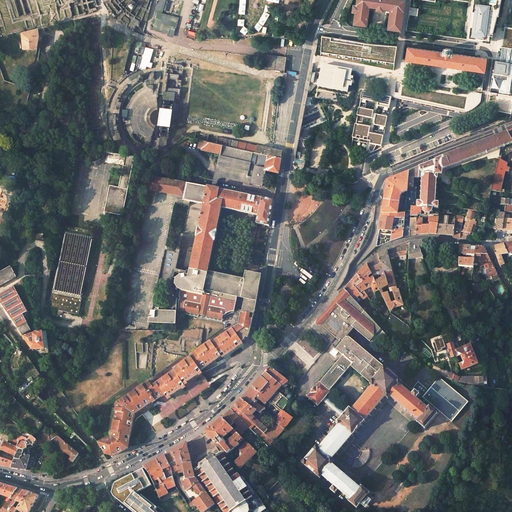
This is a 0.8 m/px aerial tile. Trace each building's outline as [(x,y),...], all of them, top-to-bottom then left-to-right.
[(0,0),(0,33),(1,37),(32,29),(34,29),(34,28),(46,25),(48,25),(48,24),(52,23),(52,24),(99,11),(96,0),(0,0)] [(401,30),(404,0),(357,0),(357,5),(354,5),(353,12),(352,18),(355,19),(354,23),(367,25),(369,6),(377,7),(377,10),(383,10),(383,8),(391,9),(388,28),(401,30)] [(501,0),(473,0),(468,39),(492,42),(495,28),(499,14),(501,0)] [(511,26),(504,26),(503,30),(505,30),(503,45),(502,46),(501,46),(501,47),(502,47),(500,56),(500,61),(495,60),(494,72),(493,72),(492,72),(491,86),(493,86),(493,87),(500,88),(500,90),(510,91),(511,91),(511,80),(511,74),(508,74),(510,62),(511,48),(511,47),(511,26)] [(39,38),(38,31),(27,33),(25,34),(22,34),(23,50),(37,49),(39,38)] [(395,58),(397,45),(364,42),(322,35),(321,56),(361,64),(393,70),(395,58)] [(487,58),(453,53),(450,53),(451,49),(446,48),(445,52),(443,52),(408,47),(406,60),(427,63),(465,68),(485,71),(487,58)] [(266,58),(271,59),(271,64),(280,65),(281,60),(284,61),(285,57),(266,55),(266,58)] [(280,65),(271,64),(271,59),(266,58),(265,67),(283,70),(284,61),(281,60),(280,65)] [(327,66),(322,65),(318,87),(348,92),(349,86),(351,86),(352,84),(354,84),(354,82),(357,82),(358,79),(353,78),(350,77),(352,70),(349,70),(333,67),(330,66),(327,66)] [(132,144),(137,148),(139,144),(135,141),(131,137),(128,132),(126,125),(125,120),(125,114),(125,112),(127,107),(129,101),(133,96),(137,92),(142,88),(147,86),(146,84),(146,82),(140,85),(134,88),(130,93),(125,99),(123,105),(121,111),(121,114),(121,120),(122,126),(124,134),(128,140),(132,144)] [(509,94),(510,91),(500,90),(500,88),(493,87),(493,86),(491,86),(491,87),(490,92),(509,94)] [(148,92),(153,91),(153,90),(148,92),(144,94),(140,96),(137,100),(134,104),(132,108),(131,113),(131,115),(131,119),(131,123),(132,127),(134,131),(135,131),(133,127),(132,123),(132,119),(132,115),(132,113),(133,109),(135,104),(138,101),(141,97),(144,94),(148,92)] [(378,93),(362,90),(360,99),(359,107),(375,110),(376,103),(378,93)] [(148,93),(153,92),(153,91),(148,92),(144,94),(141,97),(138,101),(135,104),(133,109),(132,113),(132,115),(132,119),(132,123),(133,127),(135,131),(137,132),(136,130),(134,127),(133,123),(133,119),(133,115),(133,114),(134,109),(136,105),(138,101),(141,98),(145,95),(148,93)] [(137,132),(138,132),(137,130),(135,126),(134,123),(133,119),(133,115),(134,114),(135,109),(136,105),(139,102),(142,99),(145,96),(149,94),(153,93),(153,92),(148,93),(145,95),(141,98),(138,101),(136,105),(134,109),(133,114),(133,115),(133,119),(133,123),(134,127),(136,130),(137,132)] [(138,132),(139,132),(138,130),(136,126),(135,122),(134,119),(134,115),(135,114),(136,110),(137,106),(140,102),(142,99),(146,97),(149,95),(153,94),(153,93),(149,94),(145,96),(142,99),(139,102),(136,105),(135,109),(134,114),(133,115),(133,119),(134,123),(135,126),(137,130),(138,132)] [(391,96),(378,93),(376,103),(375,110),(374,114),(387,117),(389,105),(391,96)] [(149,96),(153,95),(153,94),(149,95),(146,97),(142,99),(140,102),(137,106),(136,110),(135,114),(134,115),(134,119),(135,122),(136,126),(138,130),(139,132),(140,132),(138,129),(137,126),(136,122),(135,119),(135,115),(135,114),(136,110),(138,106),(140,103),(143,100),(146,98),(149,96)] [(150,140),(150,139),(147,137),(144,135),(141,132),(139,129),(138,126),(137,122),(136,119),(136,116),(136,114),(137,110),(139,107),(141,104),(143,101),(147,99),(150,97),(153,96),(157,95),(157,94),(153,95),(149,96),(146,98),(143,100),(140,103),(138,106),(136,110),(135,114),(135,115),(135,119),(136,122),(137,126),(138,129),(140,132),(140,133),(143,136),(146,138),(150,140)] [(147,137),(150,139),(151,138),(147,136),(144,134),(142,132),(140,128),(138,125),(137,122),(137,119),(137,116),(137,114),(138,111),(140,107),(142,104),(144,102),(147,99),(150,98),(154,97),(157,96),(157,95),(153,96),(150,97),(147,99),(143,101),(141,104),(139,107),(137,110),(136,114),(136,116),(136,119),(137,122),(138,126),(139,129),(141,132),(144,135),(147,137)] [(147,136),(151,138),(151,137),(148,136),(145,134),(143,131),(141,128),(139,125),(138,122),(138,119),(138,116),(138,114),(139,111),(140,108),(142,105),(145,102),(147,100),(150,99),(154,98),(157,97),(157,96),(154,97),(150,98),(147,99),(144,102),(142,104),(140,107),(138,111),(137,114),(137,116),(137,119),(137,122),(138,125),(140,128),(142,132),(144,134),(147,136)] [(148,136),(151,137),(151,136),(148,135),(146,133),(143,130),(142,128),(140,125),(139,122),(139,119),(139,116),(139,114),(140,111),(141,108),(143,105),(145,103),(148,101),(151,100),(154,99),(157,98),(157,97),(154,98),(150,99),(147,100),(145,102),(142,105),(140,108),(139,111),(138,114),(138,116),(138,119),(138,122),(139,125),(141,128),(143,131),(145,134),(148,136)] [(148,135),(151,136),(152,135),(149,134),(146,132),(144,130),(142,127),(141,125),(140,122),(140,119),(140,116),(140,115),(141,112),(142,109),(144,106),(146,104),(148,102),(151,100),(154,100),(157,99),(157,98),(154,99),(151,100),(148,101),(145,103),(143,105),(141,108),(140,111),(139,114),(139,116),(139,119),(139,122),(140,125),(142,128),(143,130),(146,133),(148,135)] [(157,100),(157,99),(154,100),(151,100),(148,102),(146,104),(144,106),(142,109),(141,112),(140,115),(140,116),(140,119),(140,122),(141,125),(142,127),(144,130),(146,132),(149,134),(152,135),(152,134),(149,133),(147,132),(145,129),(143,127),(142,124),(141,122),(141,119),(141,116),(141,115),(142,112),(143,109),(144,107),(146,105),(149,103),(151,101),(154,100),(157,100)] [(157,101),(157,100),(154,100),(151,101),(149,103),(146,105),(144,107),(143,109),(142,112),(141,115),(141,116),(141,119),(141,122),(142,124),(143,127),(145,129),(147,132),(149,133),(152,134),(153,133),(150,132),(148,131),(146,129),(144,126),(143,124),(142,121),(142,119),(142,116),(142,115),(142,112),(143,110),(145,107),(147,105),(149,104),(152,102),(154,101),(157,101)] [(157,102),(157,101),(154,101),(152,102),(149,104),(147,105),(145,107),(143,110),(142,112),(142,115),(142,116),(142,119),(142,121),(143,124),(144,126),(146,129),(148,131),(150,132),(153,133),(151,132),(148,130),(146,128),(145,126),(144,124),(143,121),(142,119),(142,116),(143,115),(143,112),(144,110),(146,108),(148,106),(150,104),(152,103),(154,102),(157,102)] [(157,103),(157,102),(154,102),(152,103),(150,104),(148,106),(146,108),(144,110),(143,112),(143,115),(142,116),(142,119),(143,121),(144,124),(145,126),(146,128),(148,130),(151,132),(153,133),(153,132),(151,131),(149,129),(147,128),(146,126),(144,124),(144,121),(143,119),(143,116),(144,115),(144,113),(145,111),(146,109),(148,107),(150,105),(152,104),(154,103),(157,103)] [(157,104),(157,103),(154,103),(152,104),(150,105),(148,107),(146,109),(145,111),(144,113),(144,115),(143,116),(143,119),(144,121),(144,124),(146,126),(147,128),(149,129),(151,131),(153,132),(154,131),(152,130),(150,129),(148,127),(146,125),(145,123),(145,121),(144,119),(144,117),(144,115),(145,113),(146,111),(147,109),(149,107),(150,106),(152,105),(155,104),(157,104)] [(374,114),(375,110),(359,107),(355,124),(371,128),(374,114)] [(387,117),(374,114),(371,128),(370,132),(383,136),(387,117)] [(371,128),(355,124),(353,134),(362,156),(379,149),(383,136),(370,132),(371,128)] [(436,175),(438,175),(441,174),(442,173),(443,169),(511,143),(511,140),(507,131),(443,156),(435,160),(419,167),(419,172),(423,173),(436,174),(436,175)] [(200,141),(198,148),(202,149),(202,150),(220,154),(217,166),(217,168),(217,170),(217,172),(218,174),(220,175),(221,176),(223,177),(225,177),(262,186),(266,171),(279,174),(282,152),(272,150),(258,146),(256,154),(245,151),(247,144),(196,132),(194,140),(200,141)] [(447,132),(424,142),(427,149),(450,140),(447,132)] [(122,215),(134,157),(106,152),(105,163),(124,166),(119,188),(110,186),(105,212),(122,215)] [(502,192),(504,192),(504,190),(501,190),(505,171),(508,171),(509,168),(506,167),(507,163),(499,158),(491,191),(502,192)] [(409,171),(408,186),(414,187),(414,181),(414,178),(419,178),(422,178),(423,173),(419,172),(419,167),(409,171)] [(403,193),(407,191),(408,186),(409,171),(387,180),(387,182),(386,184),(385,191),(383,205),(382,213),(398,213),(400,196),(401,194),(401,193),(403,193)] [(436,174),(423,173),(422,178),(422,182),(421,201),(417,201),(417,207),(417,208),(423,208),(423,209),(423,211),(424,212),(425,214),(427,214),(429,215),(431,214),(433,212),(433,210),(434,208),(438,209),(439,203),(435,202),(436,179),(437,179),(438,175),(436,175),(436,174)] [(254,314),(257,300),(261,275),(260,275),(247,273),(245,280),(208,273),(215,241),(215,242),(217,232),(222,208),(258,216),(257,224),(269,226),(270,219),(271,219),(274,201),(266,199),(262,198),(220,190),(220,189),(217,189),(216,188),(217,181),(204,178),(200,176),(197,175),(188,179),(187,183),(179,182),(149,176),(147,189),(185,197),(184,200),(204,204),(199,228),(199,227),(197,237),(197,238),(191,269),(189,276),(186,275),(188,270),(186,270),(185,275),(181,276),(180,273),(179,274),(180,276),(177,278),(175,277),(174,279),(177,280),(176,283),(173,283),(173,284),(176,284),(178,287),(175,289),(176,290),(178,288),(182,291),(180,290),(178,301),(178,312),(182,313),(198,317),(199,315),(201,315),(202,317),(204,316),(207,317),(206,318),(222,321),(224,316),(225,315),(226,313),(228,312),(230,311),(232,311),(234,312),(236,302),(238,297),(245,298),(242,313),(254,314)] [(399,213),(398,213),(382,213),(381,218),(394,218),(398,218),(405,218),(406,209),(407,191),(403,193),(399,213)] [(417,208),(417,207),(411,206),(410,216),(418,216),(418,215),(429,215),(427,214),(425,214),(424,212),(423,211),(423,209),(423,208),(417,208)] [(502,229),(505,213),(500,213),(500,210),(498,210),(496,226),(495,226),(494,226),(494,227),(493,228),(494,229),(496,229),(497,229),(502,229)] [(441,213),(439,213),(439,215),(439,217),(438,223),(437,234),(445,235),(453,236),(454,230),(455,222),(456,216),(456,212),(453,212),(453,213),(452,217),(441,216),(441,213)] [(422,219),(417,218),(416,235),(427,234),(429,234),(437,234),(438,223),(439,217),(430,217),(430,218),(429,223),(430,223),(430,225),(422,225),(422,219)] [(379,229),(392,231),(392,227),(393,227),(393,225),(394,218),(381,218),(380,223),(379,229)] [(416,235),(417,218),(411,218),(411,219),(409,236),(413,235),(416,235)] [(467,219),(466,221),(466,222),(463,232),(461,232),(460,238),(464,239),(466,239),(467,235),(470,235),(471,232),(473,233),(476,222),(470,220),(467,219)] [(461,230),(462,222),(455,222),(454,230),(461,230)] [(66,224),(48,309),(56,310),(63,312),(79,315),(96,230),(66,224)] [(396,229),(396,227),(393,227),(392,227),(392,231),(390,241),(396,239),(403,237),(404,227),(399,227),(398,229),(396,229)] [(460,238),(461,232),(461,230),(454,230),(453,236),(453,237),(457,238),(460,238)] [(411,259),(423,257),(420,249),(424,248),(423,243),(422,240),(416,241),(409,243),(409,245),(409,250),(409,254),(409,259),(411,259)] [(405,243),(387,250),(389,258),(398,257),(403,255),(407,255),(409,254),(409,250),(409,245),(409,243),(409,242),(405,243)] [(511,242),(506,243),(504,244),(492,246),(493,249),(496,255),(501,254),(510,253),(511,252),(511,242)] [(467,256),(468,246),(465,245),(460,245),(460,251),(459,251),(459,252),(461,252),(463,252),(463,253),(463,254),(464,254),(464,255),(466,255),(466,256),(467,256)] [(476,246),(474,260),(474,261),(474,265),(477,265),(477,261),(491,262),(484,247),(481,246),(476,246)] [(390,261),(389,258),(387,250),(382,252),(378,255),(384,273),(392,271),(390,261)] [(504,264),(501,254),(496,255),(498,260),(500,266),(504,264)] [(370,260),(367,264),(372,274),(373,277),(374,278),(381,275),(381,276),(382,277),(383,277),(375,281),(380,290),(390,312),(395,306),(394,302),(391,303),(388,292),(383,293),(381,289),(388,285),(384,273),(378,255),(374,257),(370,260)] [(459,266),(473,268),(474,265),(474,261),(474,260),(468,259),(467,259),(459,258),(459,266)] [(497,273),(491,262),(477,261),(477,265),(477,269),(482,267),(482,271),(486,270),(488,274),(497,273)] [(376,292),(380,290),(375,281),(374,278),(373,277),(370,280),(369,276),(372,274),(367,264),(362,269),(357,274),(362,282),(356,288),(360,293),(363,291),(371,287),(374,293),(376,292)] [(11,267),(0,273),(0,285),(16,277),(11,267)] [(131,270),(124,304),(129,305),(130,299),(134,296),(139,275),(136,271),(131,270)] [(396,287),(392,271),(384,273),(388,285),(389,289),(396,287)] [(357,274),(351,282),(356,288),(362,282),(357,274)] [(359,294),(360,293),(356,288),(351,282),(348,285),(343,289),(353,298),(356,296),(359,294)] [(493,286),(489,288),(495,298),(498,296),(493,286)] [(14,287),(0,294),(0,302),(0,303),(22,335),(31,330),(25,319),(22,315),(26,312),(27,312),(14,287)] [(397,290),(396,287),(389,289),(390,292),(393,291),(396,301),(394,302),(395,306),(395,308),(403,305),(398,290),(397,290)] [(353,298),(343,289),(330,306),(329,307),(330,307),(333,310),(335,308),(337,310),(335,312),(351,326),(368,341),(379,328),(381,326),(357,302),(353,298)] [(359,294),(363,300),(367,296),(363,291),(360,293),(359,294)] [(120,323),(130,325),(134,306),(129,305),(124,304),(120,323)] [(349,329),(351,326),(335,312),(333,310),(330,307),(327,311),(349,329)] [(176,323),(176,312),(151,311),(149,322),(176,323)] [(349,329),(327,311),(325,313),(320,319),(318,319),(317,320),(316,321),(316,322),(317,324),(318,325),(319,325),(320,325),(321,324),(322,323),(328,328),(327,329),(334,336),(335,336),(340,340),(349,329)] [(254,314),(242,313),(242,317),(240,316),(239,324),(249,329),(251,330),(254,314)] [(249,329),(239,324),(235,327),(233,328),(242,341),(243,340),(245,339),(246,337),(247,335),(248,333),(248,332),(247,332),(249,329)] [(114,438),(105,444),(108,450),(109,450),(113,455),(116,452),(119,456),(119,457),(123,455),(123,454),(123,455),(125,454),(129,451),(129,450),(128,449),(130,447),(131,435),(132,435),(133,435),(134,424),(133,424),(131,424),(132,415),(134,418),(140,426),(148,421),(152,427),(156,424),(166,417),(171,413),(211,385),(210,383),(209,382),(214,378),(213,377),(208,380),(203,373),(219,364),(219,363),(216,359),(222,355),(223,356),(243,342),(242,341),(233,328),(213,342),(211,340),(191,354),(192,357),(174,369),(175,370),(165,377),(154,385),(151,380),(145,384),(145,385),(134,392),(121,401),(118,402),(118,411),(119,411),(118,418),(117,418),(116,433),(119,433),(119,437),(116,439),(114,438)] [(44,348),(42,331),(38,332),(33,333),(24,336),(23,336),(32,349),(35,349),(35,350),(44,348)] [(49,353),(46,331),(42,331),(44,348),(35,350),(35,349),(32,349),(35,354),(49,353)] [(365,350),(364,349),(363,349),(347,336),(336,349),(343,355),(320,382),(316,386),(313,389),(310,392),(307,396),(318,406),(323,400),(342,417),(337,422),(336,423),(338,425),(339,424),(319,448),(316,446),(314,449),(304,460),(302,463),(305,465),(318,476),(320,478),(322,475),(334,485),(330,490),(335,494),(339,489),(350,499),(348,501),(357,509),(370,493),(362,486),(360,488),(332,464),(334,461),(332,459),(352,435),(359,428),(365,421),(364,420),(385,396),(388,398),(390,396),(418,420),(416,422),(417,422),(425,429),(439,413),(440,412),(452,422),(468,402),(439,377),(429,390),(418,381),(413,388),(411,389),(402,381),(401,381),(394,375),(392,374),(385,368),(385,367),(384,367),(378,362),(379,361),(378,360),(377,361),(371,356),(372,355),(371,354),(370,355),(365,350)] [(449,340),(439,343),(435,345),(437,350),(441,349),(444,348),(446,353),(450,352),(451,357),(456,355),(454,351),(459,348),(457,341),(452,344),(450,345),(449,340)] [(459,348),(454,351),(456,355),(456,357),(462,355),(465,362),(459,364),(462,370),(478,363),(470,344),(459,348)] [(261,376),(277,390),(281,385),(288,381),(270,366),(261,376)] [(277,390),(261,376),(241,398),(250,406),(256,410),(261,413),(264,408),(257,402),(257,401),(259,399),(264,404),(277,390)] [(458,377),(457,382),(465,383),(471,384),(483,386),(483,377),(458,377)] [(281,412),(275,422),(277,423),(284,428),(292,417),(282,410),(289,401),(284,396),(280,393),(280,392),(271,403),(281,412)] [(250,406),(241,398),(234,405),(235,405),(266,435),(277,423),(275,422),(271,419),(265,427),(252,415),(256,410),(250,406)] [(266,435),(235,405),(231,409),(248,426),(268,446),(284,428),(277,423),(266,435)] [(248,426),(231,409),(222,417),(231,426),(235,421),(237,423),(232,428),(239,435),(248,426)] [(243,438),(239,435),(232,428),(231,426),(222,417),(205,431),(214,442),(216,440),(227,453),(239,443),(238,442),(243,438)] [(26,470),(29,455),(23,453),(25,449),(34,446),(37,440),(32,435),(30,437),(29,436),(24,435),(22,441),(10,437),(5,433),(5,434),(0,430),(0,464),(11,467),(26,470)] [(72,456),(70,459),(73,462),(78,454),(54,433),(49,437),(48,432),(41,434),(42,439),(37,440),(42,444),(50,443),(50,441),(52,439),(63,451),(72,456)] [(256,452),(246,441),(241,447),(240,446),(238,448),(239,449),(238,449),(240,451),(239,452),(239,455),(240,456),(235,462),(239,468),(256,452)] [(165,455),(157,460),(167,480),(173,477),(172,474),(176,473),(177,473),(179,473),(184,471),(186,476),(180,477),(181,480),(186,491),(193,486),(199,482),(196,478),(195,476),(194,472),(191,462),(186,442),(170,452),(165,455)] [(236,475),(233,470),(234,469),(233,468),(232,469),(229,465),(230,464),(230,463),(229,464),(226,460),(227,459),(226,458),(225,459),(222,454),(223,454),(222,453),(221,453),(215,456),(214,455),(210,458),(210,459),(205,462),(205,461),(200,464),(201,466),(196,469),(195,471),(196,471),(195,471),(195,472),(194,472),(195,476),(196,478),(199,476),(199,477),(200,477),(203,481),(202,482),(203,483),(204,482),(207,487),(207,488),(208,488),(211,493),(211,494),(212,495),(212,494),(215,500),(216,501),(220,506),(219,506),(220,507),(223,511),(248,511),(249,511),(251,511),(251,510),(252,510),(254,511),(259,511),(265,508),(251,487),(245,479),(242,477),(240,477),(238,473),(236,475)] [(175,482),(173,477),(167,480),(157,460),(144,467),(149,473),(154,483),(159,497),(169,493),(167,490),(176,486),(175,482)] [(136,493),(152,485),(143,469),(116,483),(112,492),(128,505),(127,507),(133,511),(157,511),(155,510),(157,507),(142,495),(140,496),(136,493)] [(304,475),(301,479),(315,490),(318,487),(304,475)] [(278,480),(269,489),(272,493),(282,484),(278,480)] [(0,493),(10,498),(17,488),(0,482),(0,493)] [(199,482),(193,486),(195,489),(193,490),(195,492),(196,491),(197,493),(200,494),(205,490),(199,482)] [(24,490),(17,488),(10,498),(17,500),(24,490)] [(29,491),(24,490),(17,500),(22,502),(29,491)] [(17,509),(22,511),(28,511),(38,495),(29,491),(22,502),(17,508),(17,509)] [(114,497),(127,507),(128,505),(112,492),(114,497)] [(201,511),(214,503),(206,492),(188,505),(189,507),(195,503),(201,511)] [(0,511),(8,511),(14,505),(14,504),(9,500),(8,502),(7,503),(6,503),(2,509),(0,511)]
